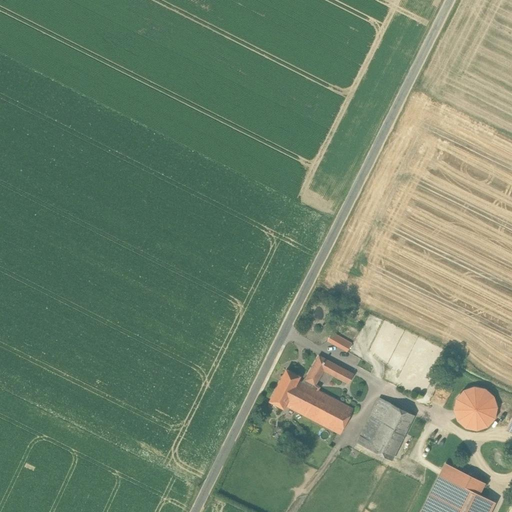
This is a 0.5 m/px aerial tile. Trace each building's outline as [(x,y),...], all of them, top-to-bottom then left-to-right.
[(352,343),(332,332),(327,342),(347,353),(352,343)] [(318,355),(306,376),(302,382),(297,380),(284,405),(314,421),(327,395),(313,388),(323,371),(325,372),(331,362),(318,355)] [(353,374),(331,362),(325,372),(348,384),(353,374)] [(286,370),(270,401),(283,408),(284,405),(297,380),(299,376),(286,370)] [(484,390),(474,387),(464,391),(457,399),(454,409),(458,420),(466,427),(476,429),(487,425),(494,417),(496,407),(492,397),(484,390)] [(327,395),(314,421),(340,434),(353,409),(327,395)] [(391,403),(379,398),(370,416),(381,422),(391,403)] [(391,403),(381,422),(370,416),(360,436),(372,441),(368,448),(392,460),(414,415),(391,403)] [(372,441),(360,436),(357,443),(368,448),(372,441)] [(483,483),(445,464),(421,511),(488,511),(493,503),(477,495),(483,483)]
